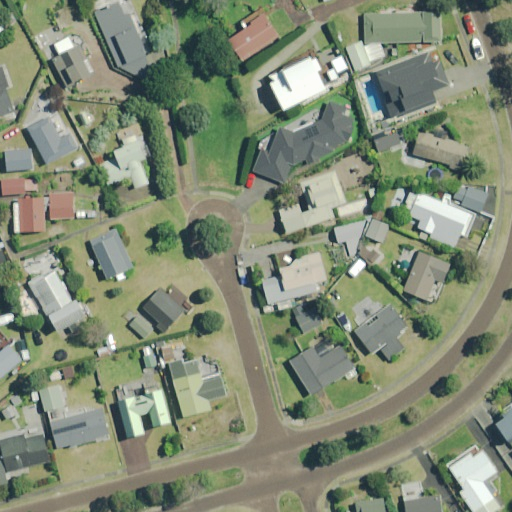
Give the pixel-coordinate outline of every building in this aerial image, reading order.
[(142,50),(146,48),(132,15),(135,13),(128,0),(90,0),(120,68),(134,74),(137,81),(153,75),(145,57),(142,50)] [(364,47),(362,43),(348,48),(355,71),(372,66),(371,62),(386,58),(382,44),(443,43),(442,13),(367,15),(368,42),(368,45),(364,47)] [(281,37),(266,15),(228,42),(243,63),(281,37)] [(93,52),(80,32),(47,52),(69,89),(96,72),(86,56),(93,52)] [(348,67),(336,48),(321,58),(326,66),(335,60),(342,71),(348,67)] [(436,92),(443,90),(451,87),(443,63),(435,65),(431,54),(378,72),(394,120),(411,115),(409,110),(437,100),(436,92)] [(328,90),(312,58),(269,79),(285,111),(328,90)] [(11,88),(5,68),(0,69),(0,119),(17,114),(8,89),(11,88)] [(262,137),(254,174),(287,183),(292,169),(307,162),(309,166),(338,154),(336,149),(349,144),(356,121),(344,117),(347,109),(329,103),(323,121),(295,134),(280,125),(262,137)] [(63,139),(51,116),(29,127),(49,165),(80,149),(72,134),(63,139)] [(470,149),(447,141),(450,132),(435,127),(432,136),(422,133),(414,156),(462,172),(470,149)] [(403,145),(399,134),(376,142),(380,153),(403,145)] [(147,160),(138,136),(124,141),(127,148),(116,152),(118,159),(102,165),(109,186),(133,177),(137,189),(150,185),(142,162),(147,160)] [(34,170),(33,150),(7,152),(9,172),(34,170)] [(370,197),(348,204),(337,172),(301,184),(310,211),(302,214),(300,205),(281,212),(289,234),(336,218),(338,227),(376,214),(370,197)] [(27,194),(26,179),(4,181),(5,196),(27,194)] [(463,202),(461,206),(482,214),(489,195),(462,186),(457,200),(463,202)] [(453,196),(446,193),(442,203),(414,192),(405,214),(423,221),(420,229),(433,234),(431,238),(455,248),(461,235),(468,238),(478,215),(450,204),(453,196)] [(76,219),(76,210),(75,196),(52,196),(52,198),(14,199),(15,234),(46,233),(46,213),(53,213),(53,220),(76,219)] [(76,210),(76,219),(99,219),(99,209),(76,210)] [(391,227),(374,220),(371,226),(367,236),(385,243),(391,227)] [(135,268),(118,230),(92,242),(109,280),(135,268)] [(384,257),(375,249),(368,257),(377,265),(384,257)] [(437,281),(444,284),(452,266),(421,253),(405,291),(429,301),(437,281)] [(337,261),(324,264),(321,254),(296,261),(297,265),(281,269),(283,276),(263,281),(270,305),(278,303),(280,311),(293,307),(291,300),(319,292),(317,284),(329,281),(327,276),(341,272),(337,261)] [(382,278),(372,268),(366,275),(375,284),(382,278)] [(57,335),(69,328),(73,334),(85,327),(82,321),(88,318),(78,301),(75,303),(59,274),(32,288),(48,319),(57,335)] [(186,312),(161,289),(129,324),(146,340),(157,327),(165,334),(186,312)] [(405,336),(403,334),(410,329),(393,306),(358,333),(374,355),(382,349),(391,361),(407,350),(399,340),(405,336)] [(324,325),(316,309),(298,318),(306,334),(324,325)] [(33,361),(24,351),(21,354),(15,348),(19,345),(15,340),(10,344),(2,335),(0,332),(0,326),(9,323),(9,322),(6,315),(0,317),(0,381),(12,372),(15,376),(33,361)] [(98,349),(101,359),(119,354),(116,344),(98,349)] [(174,345),(163,347),(166,361),(176,359),(174,345)] [(143,349),(145,357),(147,369),(160,366),(158,355),(155,355),(153,347),(143,349)] [(357,371),(343,347),(322,359),(315,348),(293,361),(313,396),(357,371)] [(209,356),(199,359),(184,363),(184,360),(171,364),(185,418),(213,411),(210,402),(229,398),(224,378),(220,362),(211,364),(209,356)] [(51,371),(54,383),(77,377),(73,365),(51,371)] [(67,407),(62,387),(42,393),(47,412),(67,407)] [(123,397),(124,401),(119,402),(129,439),(146,435),(141,416),(151,413),(155,428),(172,424),(164,390),(140,396),(141,400),(137,401),(136,394),(123,397)] [(41,410),(37,394),(25,397),(29,413),(41,410)] [(18,415),(13,406),(3,412),(8,421),(18,415)] [(61,416),(62,420),(53,422),(60,449),(71,446),(72,449),(98,442),(97,440),(111,436),(104,409),(89,413),(88,409),(61,416)] [(511,410),(506,414),(509,418),(499,425),(510,441),(511,439),(511,410)] [(52,462),(45,435),(30,439),(29,435),(0,442),(0,449),(3,462),(0,463),(0,488),(11,486),(7,474),(52,462)] [(499,473),(484,452),(475,458),(472,454),(450,469),(465,490),(461,493),(474,511),(496,511),(502,509),(493,496),(499,492),(490,479),(499,473)] [(407,502),(408,511),(443,511),(441,497),(407,502)] [(386,511),(384,499),(358,504),(358,511),(386,511)]
